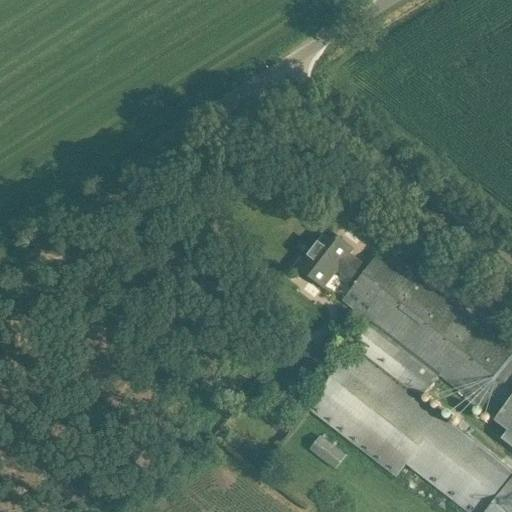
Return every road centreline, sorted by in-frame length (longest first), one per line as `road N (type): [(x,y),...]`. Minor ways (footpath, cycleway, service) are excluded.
road 1 (unclassified): [(511,262),(286,84),(289,66),(397,0)]
road 2 (track): [(289,66),(0,238)]
